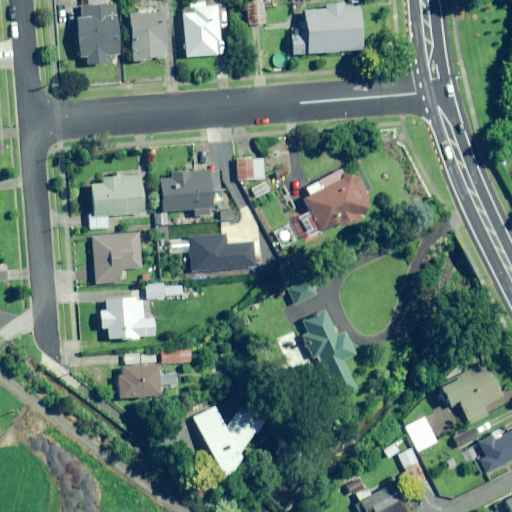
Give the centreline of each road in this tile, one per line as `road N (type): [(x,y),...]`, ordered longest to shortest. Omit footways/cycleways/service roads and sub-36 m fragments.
road 1 (residential): [(32,124),(433,90)]
road 2 (residential): [(32,124),(48,343)]
road 3 (primary): [(433,90),(511,264)]
road 4 (residential): [(21,0),(32,124)]
